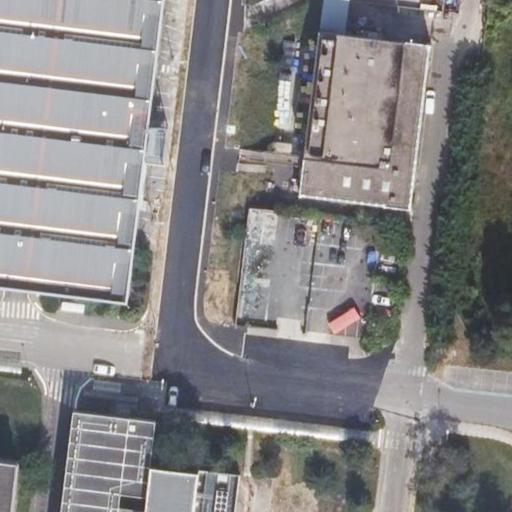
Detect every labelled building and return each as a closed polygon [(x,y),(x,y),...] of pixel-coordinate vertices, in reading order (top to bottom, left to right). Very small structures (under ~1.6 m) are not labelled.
[(0,0),(0,287),(122,302),(159,0),(0,0)] [(428,45),(311,31),(292,196),(410,210),(428,45)] [(244,233),(270,238),(275,212),(248,208),(244,233)] [(39,391),(0,386),(0,436),(33,440),(39,391)] [(231,511),(234,475),(145,465),(150,420),(67,411),(55,511),(231,511)] [(0,511),(10,511),(16,468),(0,465),(0,511)]
